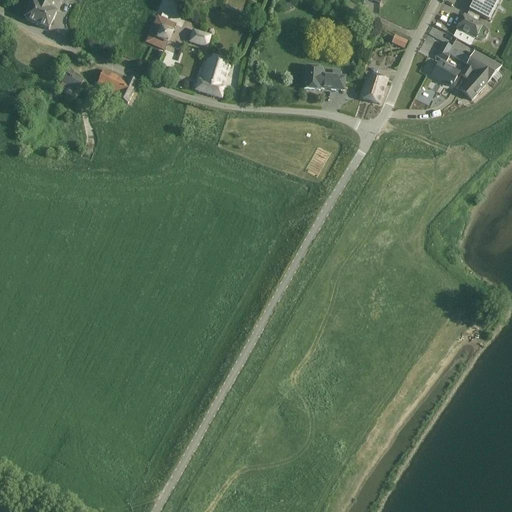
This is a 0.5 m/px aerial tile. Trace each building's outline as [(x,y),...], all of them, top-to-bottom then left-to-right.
[(33,0),(33,2),(32,2),(25,19),(49,30),(57,13),(62,0),(33,0)] [(474,0),(470,10),(484,18),(490,21),(501,0),(474,0)] [(439,28),(444,16),(439,14),(435,26),(439,28)] [(486,39),(489,34),(489,33),(488,30),(484,26),(483,26),(464,16),(461,23),(458,24),(457,26),(457,28),(457,30),(475,40),(476,39),(477,39),(482,41),(484,40),(486,39)] [(158,17),(147,43),(165,51),(177,25),(158,17)] [(193,30),(189,43),(207,49),(211,36),(193,30)] [(405,49),(408,42),(403,39),(399,46),(405,49)] [(446,63),(450,56),(462,62),(466,56),(452,48),(444,43),(436,58),(446,63)] [(475,74),(474,75),(460,90),(472,101),(486,86),(502,68),(475,53),(460,75),(468,80),(473,72),(475,74)] [(222,100),(225,89),(224,88),(230,66),(207,59),(201,81),(198,80),(195,92),(222,100)] [(440,62),(432,77),(451,88),(459,73),(440,62)] [(68,69),(64,66),(58,78),(62,80),(56,90),(71,99),(72,98),(76,101),(80,94),(77,93),(84,81),(66,71),(68,69)] [(306,68),(304,90),(320,91),(320,89),(344,92),(345,78),(321,75),(322,70),(306,68)] [(138,83),(128,79),(127,81),(104,70),(97,85),(120,96),(118,100),(128,104),(138,83)] [(387,81),(368,75),(360,99),(379,106),(387,81)]
